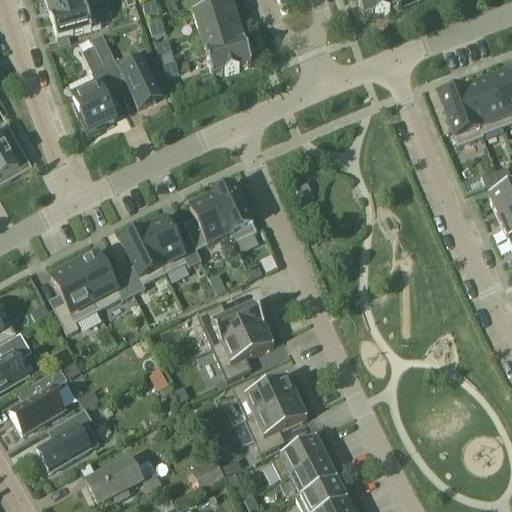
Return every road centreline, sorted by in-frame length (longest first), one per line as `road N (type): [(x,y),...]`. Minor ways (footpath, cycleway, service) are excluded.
road 1 (residential): [(237,127),(315,314),(412,511)]
road 2 (residential): [(388,64),(511,340)]
road 3 (residential): [(3,0),(72,205)]
road 4 (residential): [(237,127),(72,205)]
road 5 (residential): [(511,16),(388,64)]
